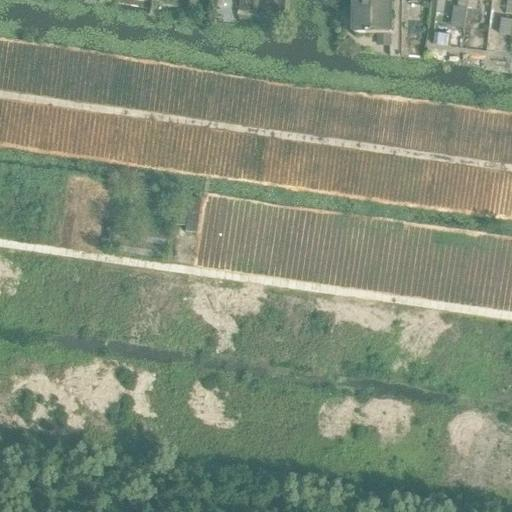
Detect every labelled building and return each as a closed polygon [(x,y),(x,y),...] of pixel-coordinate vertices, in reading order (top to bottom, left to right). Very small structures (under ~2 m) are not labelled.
[(355,0),(355,34),(377,34),(390,35),(390,0),(355,0)] [(458,0),(458,8),(467,9),(468,0),(458,0)] [(468,0),(467,9),(477,10),(478,0),(468,0)] [(511,19),(502,19),(500,35),(511,36),(511,34),(511,19)] [(433,44),(449,46),(451,35),(434,33),(433,44)] [(390,35),(377,35),(377,45),(390,45),(390,35)] [(178,197),(175,225),(185,226),(184,232),(195,233),(200,199),(178,197)] [(105,253),(165,262),(168,235),(108,227),(105,253)]
